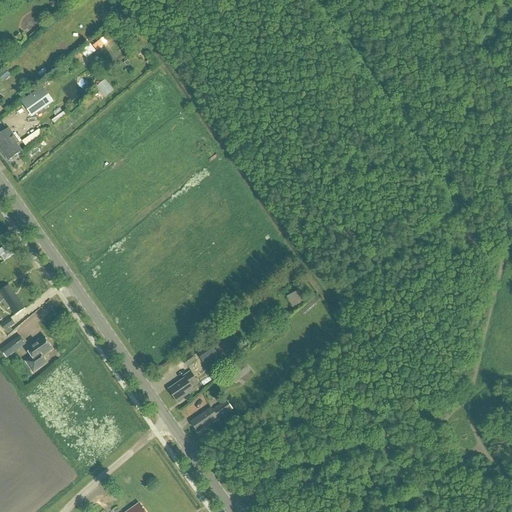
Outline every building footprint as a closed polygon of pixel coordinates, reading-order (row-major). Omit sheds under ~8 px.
[(93,46),(97,51),(105,45),(101,40),(93,46)] [(91,46),(82,53),(87,59),(96,52),(91,46)] [(44,89),(23,104),(33,117),(53,102),(44,89)] [(0,134),(0,148),(9,160),(22,150),(17,143),(19,142),(9,128),(0,134)] [(7,245),(0,250),(0,256),(4,262),(14,255),(7,245)] [(2,302),(8,310),(10,308),(16,316),(25,309),(9,286),(0,292),(0,293),(5,300),(2,302)] [(321,300),(319,297),(318,296),(301,311),(301,312),(304,315),(321,300)] [(1,325),(5,331),(15,324),(11,318),(1,325)] [(27,349),(32,357),(44,357),(54,350),(45,337),(27,349)] [(19,338),(0,354),(6,361),(25,346),(19,338)] [(217,353),(211,345),(198,354),(204,363),(217,353)] [(35,364),(33,360),(32,359),(25,364),(33,375),(48,365),(43,358),(35,364)] [(242,366),(227,379),(234,387),(249,373),(242,366)] [(191,372),(184,377),(185,379),(169,390),(177,402),(194,390),(191,387),(198,382),(191,372)] [(218,418),(233,408),(226,399),(213,410),(211,408),(208,410),(191,423),(198,433),(218,418)]
